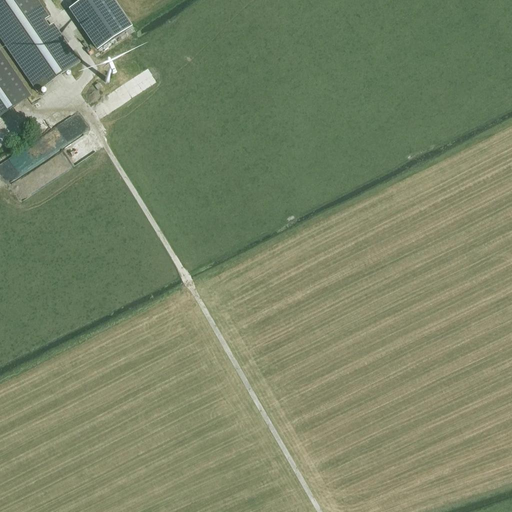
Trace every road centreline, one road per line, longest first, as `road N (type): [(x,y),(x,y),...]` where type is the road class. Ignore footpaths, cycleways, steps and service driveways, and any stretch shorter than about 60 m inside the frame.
road 1 (track): [(319,511),(173,255),(67,91)]
road 2 (track): [(0,137),(86,76),(85,58),(46,0)]
